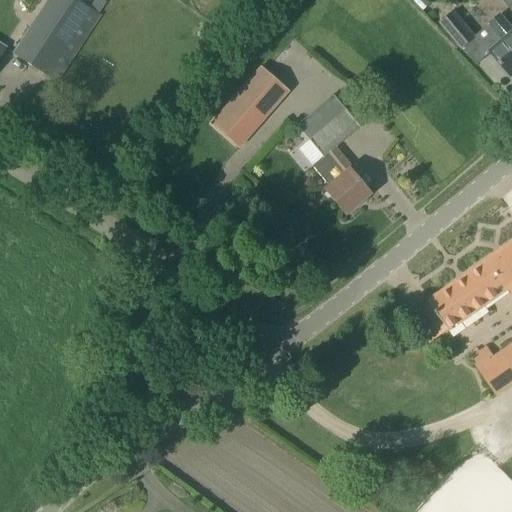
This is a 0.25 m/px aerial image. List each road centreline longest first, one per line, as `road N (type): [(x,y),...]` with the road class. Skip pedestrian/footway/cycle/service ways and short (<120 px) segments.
road 1 (unclassified): [(269,357),(85,216),(0,162)]
road 2 (unclassified): [(269,357),(511,167)]
road 3 (unclassified): [(49,511),(79,479),(269,357)]
